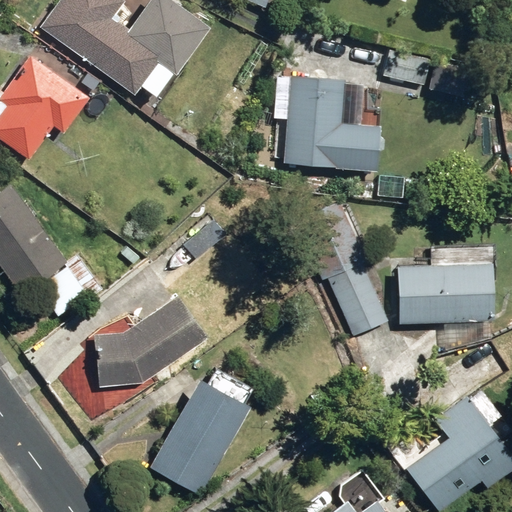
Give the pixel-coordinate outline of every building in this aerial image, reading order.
[(131,79),(144,89),(196,16),(173,0),(134,0),(118,22),(109,16),(112,11),(105,7),(110,0),(69,0),(47,32),(125,88),(131,79)] [(376,71),(419,81),(425,55),(383,45),(376,71)] [(0,139),(21,155),(46,120),(55,127),(81,91),(22,50),(0,79),(0,139)] [(277,158),(369,162),(371,118),(335,117),(337,71),(282,68),(281,73),(272,72),(270,113),(280,113),(277,158)] [(0,177),(0,269),(13,288),(58,255),(1,177),(0,177)] [(322,274),(349,333),(384,316),(357,258),(360,257),(330,192),(287,212),(317,276),(322,274)] [(31,281),(52,311),(81,291),(82,293),(95,285),(70,249),(57,258),(60,262),(31,281)] [(438,317),(439,348),(474,337),(473,316),(490,316),(489,257),(386,260),(388,319),(438,317)] [(86,330),(88,384),(135,377),(195,330),(162,290),(117,326),(86,330)] [(143,465),(192,489),(238,396),(212,383),(217,380),(219,373),(216,367),(209,366),(203,369),(201,375),(203,378),(189,371),(143,465)] [(396,463),(431,507),(472,474),(483,487),(511,464),(511,460),(455,389),(424,413),(438,430),(396,463)] [(380,511),(364,491),(347,505),(338,494),(315,511),(380,511)]
